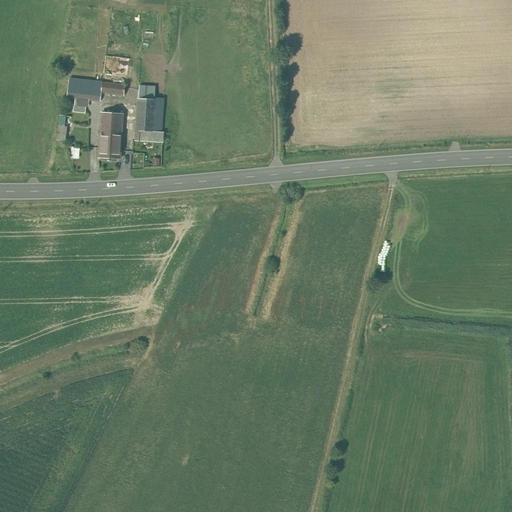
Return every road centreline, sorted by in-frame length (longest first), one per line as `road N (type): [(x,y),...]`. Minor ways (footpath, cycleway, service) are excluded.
road 1 (secondary): [(511,157),(0,190)]
road 2 (track): [(277,175),(270,0)]
